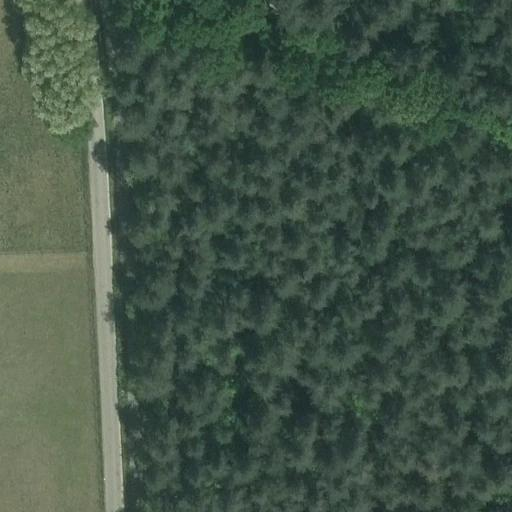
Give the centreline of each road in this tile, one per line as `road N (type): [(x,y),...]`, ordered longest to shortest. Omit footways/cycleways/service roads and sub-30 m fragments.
road 1 (unclassified): [(128,511),(95,0)]
road 2 (track): [(316,0),(511,74)]
